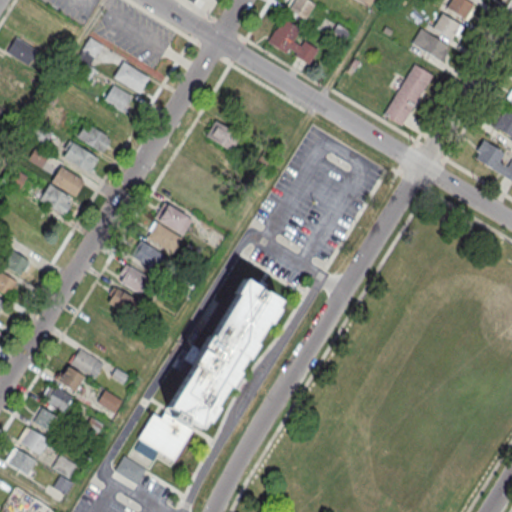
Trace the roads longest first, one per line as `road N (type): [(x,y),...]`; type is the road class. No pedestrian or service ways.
road 1 (residential): [(511,15),(210,511)]
road 2 (residential): [(240,0),(0,390)]
road 3 (residential): [(511,222),(151,0)]
